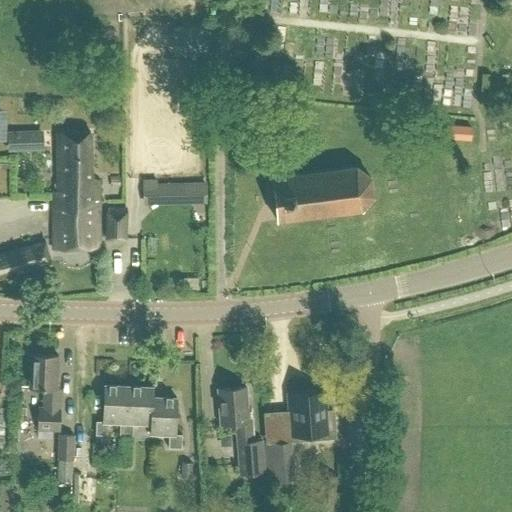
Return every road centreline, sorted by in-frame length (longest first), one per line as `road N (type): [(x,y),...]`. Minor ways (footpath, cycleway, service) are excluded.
road 1 (tertiary): [(0,310),(233,313),(361,293)]
road 2 (unclassified): [(358,511),(371,320),(361,293)]
road 3 (tertiary): [(361,293),(511,252)]
